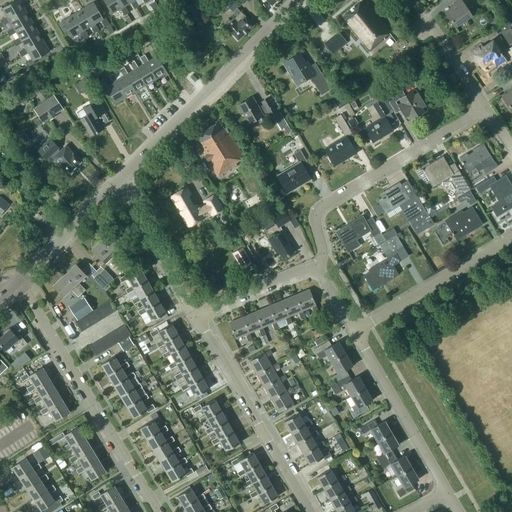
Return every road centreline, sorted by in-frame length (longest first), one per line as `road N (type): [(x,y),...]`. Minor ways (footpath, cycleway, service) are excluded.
road 1 (residential): [(159,511),(19,279)]
road 2 (residential): [(316,270),(322,205),(484,107)]
road 3 (unclassified): [(118,179),(296,0)]
road 4 (residential): [(309,511),(196,314)]
road 5 (residential): [(355,334),(511,237)]
road 6 (residential): [(447,493),(355,334)]
road 7 (residential): [(196,314),(118,179)]
road 8 (unclassified): [(19,279),(118,179)]
road 9 (residential): [(196,314),(316,270)]
